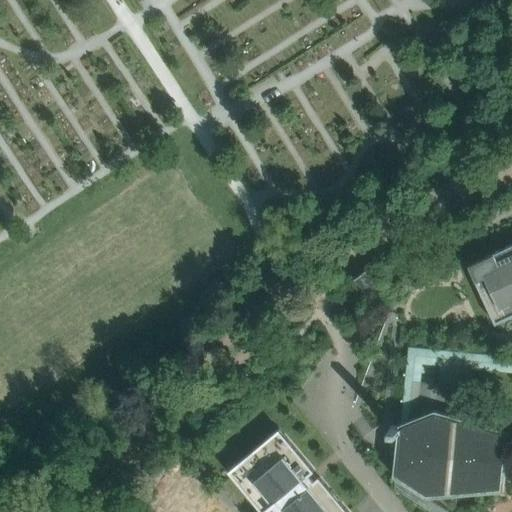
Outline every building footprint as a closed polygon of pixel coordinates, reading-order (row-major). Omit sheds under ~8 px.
[(511,245),(468,265),(496,324),(511,316),(511,245)] [(364,269),(354,276),(355,278),(353,279),(355,281),(356,280),(361,287),(359,288),(361,290),(363,288),(366,292),(375,286),(372,282),(375,280),(373,278),(371,280),(366,273),(368,271),(367,269),(365,271),(364,269)] [(511,511),(511,356),(410,347),(403,422),(416,417),(420,381),(421,381),(423,362),(440,364),(441,363),(474,366),(474,367),(511,371),(511,511),(453,511),(431,498),(395,474),(393,487),(431,511),(511,511)] [(474,366),(441,363),(440,364),(439,383),(421,381),(420,381),(416,417),(403,422),(399,423),(399,425),(391,424),(391,430),(399,431),(397,453),(395,474),(431,498),(505,489),(511,429),(469,418),(474,367),(474,366)] [(314,471),(280,429),(229,471),(263,511),(264,511),(269,509),(271,511),(344,511),(347,510),(320,477),(314,482),(309,475),(314,471)]
